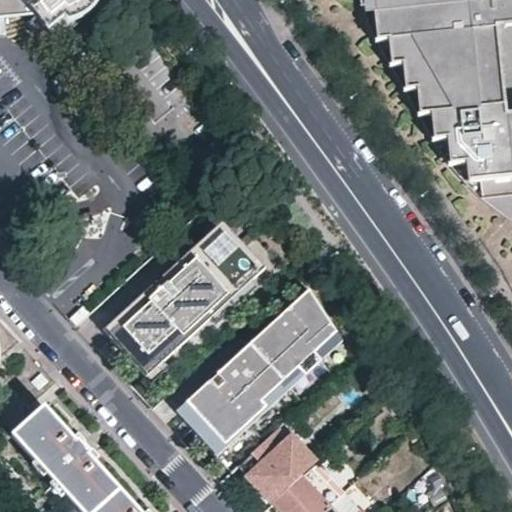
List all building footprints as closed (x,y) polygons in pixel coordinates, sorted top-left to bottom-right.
[(35,0),(24,0),(43,22),(69,0),(53,0),(43,8),(35,0)] [(35,0),(43,8),(53,0),(35,0)] [(511,0),(363,0),(364,3),(367,17),(376,37),(400,79),(418,109),(429,130),(439,146),(451,161),(463,177),(480,194),(500,209),(511,216),(511,0)] [(202,230),(207,236),(209,234),(226,253),(239,240),(217,216),(202,230)] [(226,253),(209,234),(207,236),(188,254),(173,268),(142,296),(149,304),(110,340),(146,379),(165,362),(210,320),(207,316),(248,278),(251,282),(266,268),(239,240),(226,253)] [(168,262),(173,268),(188,254),(183,248),(168,262)] [(251,282),(248,278),(207,316),(210,320),(216,326),(257,287),(251,282)] [(315,352),(338,331),(310,290),(251,345),(218,375),(219,376),(213,382),(212,381),(183,408),(192,417),(195,414),(201,421),(193,429),(219,457),(271,409),(263,401),(285,380),(300,366),(308,374),(323,360),(315,352)] [(103,333),(110,340),(149,304),(142,296),(103,333)] [(323,360),(344,341),(338,331),(315,352),(323,360)] [(165,362),(146,379),(151,385),(170,368),(165,362)] [(293,388),(308,374),(300,366),(285,380),(293,388)] [(271,409),(293,388),(285,380),(263,401),(271,409)] [(393,415),(404,409),(395,391),(385,401),(393,415)] [(183,408),(178,413),(190,426),(193,429),(201,421),(195,414),(192,417),(183,408)] [(138,511),(88,456),(90,454),(77,439),(74,441),(46,409),(13,437),(80,511),(138,511)] [(279,431),(269,440),(304,479),(314,470),(314,469),(279,431)] [(250,479),(276,506),(304,479),(269,440),(222,484),(233,495),(250,479)] [(334,451),(319,464),(325,471),(340,457),(334,451)] [(304,479),(276,506),(280,511),(327,511),(356,485),(347,476),(324,499),(310,484),(319,476),(314,470),(304,479)] [(327,511),(364,511),(363,510),(360,511),(336,511),(340,506),(342,508),(361,490),(356,485),(327,511)]
